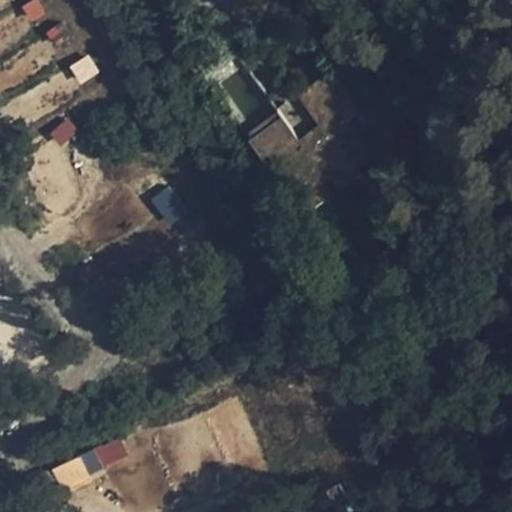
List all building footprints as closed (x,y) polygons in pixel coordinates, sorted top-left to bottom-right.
[(38,0),(32,0),(22,6),(31,22),(46,13),(38,0)] [(69,66),(80,84),(100,72),(89,54),(69,66)] [(332,75),(297,100),(317,130),(299,143),(278,114),(249,135),(253,142),(250,145),(265,168),(269,165),(291,195),(297,191),(312,212),(359,179),(357,175),(387,153),(378,139),(362,150),(346,127),(361,117),(332,75)] [(61,146),(78,130),(66,118),(49,134),(61,146)] [(165,224),(185,214),(171,186),(151,195),(165,224)] [(56,274),(42,284),(56,307),(71,297),(56,274)] [(78,457),(52,468),(57,480),(60,490),(88,479),(78,457)] [(36,488),(57,480),(52,468),(32,477),(36,488)]
